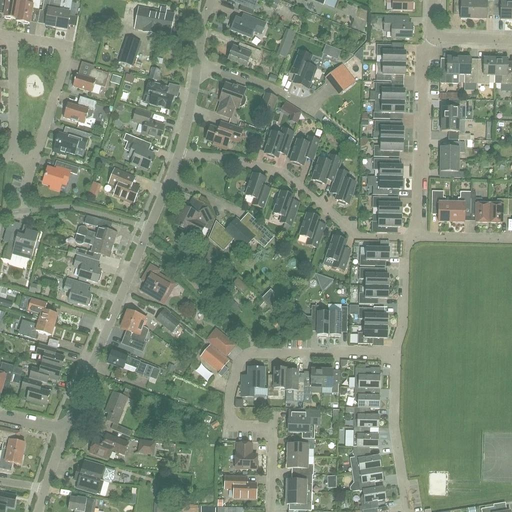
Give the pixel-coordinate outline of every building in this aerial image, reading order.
[(16,22),(17,22),(20,0),(0,0),(0,1),(7,2),(4,18),(17,20),(16,22)] [(32,9),(39,10),(40,0),(20,0),(17,22),(29,24),(32,9)] [(52,28),(56,29),(60,5),(54,4),(55,1),(50,0),(44,0),(42,11),(48,12),(45,27),(46,27),(48,29),(50,29),(52,28)] [(252,16),(258,0),(236,0),(235,3),(241,5),(239,11),(252,16)] [(280,2),(276,0),(274,0),(270,8),(276,11),(280,2)] [(386,0),(386,4),(392,4),(392,11),(412,12),(412,0),(386,0)] [(460,20),(473,20),(474,2),(465,1),(465,0),(453,0),(454,8),(461,8),(460,20)] [(481,0),(482,2),(474,2),(473,20),(486,21),(487,9),(494,9),(493,0),(481,0)] [(511,21),(511,0),(493,0),(494,9),(501,9),(500,21),(511,21)] [(71,4),(71,7),(60,5),(56,29),(67,30),(69,16),(75,17),(77,5),(71,4)] [(139,8),(135,30),(144,31),(158,34),(170,36),(174,14),(166,13),(160,12),(139,8)] [(266,24),(251,18),(249,24),(235,19),(235,21),(232,20),(229,28),(231,29),(231,31),(251,39),(254,32),(261,35),(266,24)] [(410,20),(397,19),(384,19),(384,32),(392,32),(392,39),(412,39),(412,26),(409,26),(410,20)] [(290,33),(282,56),(289,59),(297,35),(290,33)] [(134,67),(142,43),(127,38),(118,62),(134,67)] [(383,57),(383,64),(405,64),(405,52),(391,52),(392,46),(376,46),(376,57),(383,57)] [(257,63),(261,52),(248,47),(246,53),(233,48),(229,60),(246,67),(249,59),(257,63)] [(290,74),(296,76),(293,84),(308,89),(316,69),(308,66),(311,57),(299,52),(290,74)] [(447,72),(440,72),(440,84),(458,85),(459,76),(459,59),(447,59),(447,72)] [(471,59),(459,59),(459,76),(465,76),(464,85),(477,85),(477,73),(471,73),(471,59)] [(477,73),(477,85),(489,85),(489,76),(495,77),(496,60),(483,60),(483,73),(477,73)] [(508,60),(496,60),(495,77),(495,85),(501,85),(501,86),(511,86),(511,73),(507,74),(508,60)] [(382,76),(376,75),(376,82),(391,82),(391,76),(405,76),(405,64),(383,64),(382,76)] [(345,94),(357,83),(344,68),(331,78),(345,94)] [(77,75),(73,87),(92,93),(94,85),(105,88),(109,75),(90,69),(87,78),(77,75)] [(146,95),(143,103),(150,105),(169,111),(173,97),(167,95),(169,89),(168,88),(149,83),(146,95)] [(404,102),(404,91),(390,90),(391,84),(375,84),(375,95),(382,95),(382,102),(404,102)] [(235,107),(239,108),(240,108),(241,108),(242,107),(243,106),(244,105),(245,104),(245,103),(245,102),(245,100),(245,99),(245,98),(245,97),(244,96),(243,95),(245,90),(235,86),(234,88),(225,85),(219,102),(221,102),(217,114),(231,118),(235,107)] [(272,114),(278,99),(265,95),(260,110),(272,114)] [(96,102),(82,98),(80,106),(77,107),(67,104),(63,118),(84,125),(85,121),(92,118),(96,102)] [(471,107),(471,101),(459,101),(459,109),(442,109),(441,120),(465,121),(465,107),(471,107)] [(404,115),(404,102),(382,102),(381,114),(375,113),(375,120),(390,120),(390,114),(404,115)] [(332,128),(342,112),(328,103),(318,119),(332,128)] [(160,140),(164,127),(149,122),(151,115),(136,111),(133,122),(145,125),(142,135),(160,140)] [(464,135),(465,121),(441,120),(441,132),(458,133),(458,141),(470,141),(470,135),(464,135)] [(403,140),(403,128),(389,128),(390,122),(374,122),(374,133),(381,133),(380,140),(403,140)] [(213,146),(226,150),(229,139),(238,142),(242,131),(221,123),(219,130),(210,127),(206,141),(214,143),(213,146)] [(294,134),(282,130),(280,136),(271,133),(264,154),(278,159),(279,155),(286,157),(289,148),(294,134)] [(85,150),(90,135),(75,131),(73,138),(59,134),(58,136),(57,136),(55,140),(56,142),(53,152),(65,156),(66,153),(75,156),(77,148),(85,150)] [(142,141),(126,135),(123,141),(133,145),(129,156),(134,158),(131,165),(139,169),(140,167),(147,170),(153,155),(146,152),(147,150),(139,147),(142,141)] [(312,162),(314,156),(319,142),(308,138),(306,144),(297,141),(290,162),(293,163),(293,165),(299,167),(300,166),(303,167),(306,160),(312,162)] [(363,148),(373,147),(373,139),(363,140),(363,148)] [(403,153),(403,140),(380,140),(380,147),(374,147),(374,158),(389,158),(389,152),(403,153)] [(440,160),(458,161),(459,154),(464,154),(465,143),(453,143),(453,149),(441,148),(440,160)] [(321,186),(322,184),(325,185),(327,181),(333,184),(337,175),(338,171),(341,160),(330,156),(328,163),(319,160),(312,181),(315,182),(315,183),(321,186)] [(389,160),(373,160),(373,171),(380,171),(380,178),(402,178),(402,166),(388,166),(389,160)] [(458,161),(440,160),(440,173),(452,173),(452,179),(464,179),(464,173),(458,173),(458,161)] [(77,175),(79,169),(66,165),(64,171),(57,169),(56,171),(48,169),(43,184),(51,186),(50,189),(59,191),(61,184),(66,185),(70,173),(77,175)] [(135,178),(126,175),(115,170),(109,184),(117,188),(114,196),(133,204),(140,189),(132,185),(135,178)] [(330,195),(336,197),(335,201),(338,202),(338,203),(345,206),(345,204),(349,205),(351,197),(353,198),(355,192),(353,192),(356,184),(347,181),(349,175),(338,171),(337,175),(333,184),(330,195)] [(270,189),(264,187),(266,180),(263,178),(263,177),(257,175),(256,176),(253,175),(250,183),(248,183),(247,188),(248,188),(245,196),(254,199),(252,205),(263,209),(270,189)] [(402,190),(402,178),(380,178),(379,185),(373,185),(373,196),(388,196),(388,190),(402,190)] [(293,201),(294,197),(290,196),(291,195),(284,192),(284,194),(280,193),(277,201),(276,200),(274,206),(276,206),(273,214),(282,217),(280,223),(291,227),(296,213),(299,203),(293,201)] [(438,223),(451,223),(452,204),(445,204),(445,198),(443,198),(443,192),(432,192),(431,207),(438,208),(438,223)] [(470,217),(471,193),(460,193),(460,199),(458,199),(458,204),(452,204),(451,223),(464,223),(464,212),(469,212),(469,217),(470,217)] [(475,193),(471,193),(470,217),(476,217),(476,223),(489,224),(489,205),(482,205),(482,200),(475,199),(475,193)] [(388,198),(373,198),(372,209),(379,209),(379,216),(401,216),(401,204),(387,204),(388,198)] [(502,213),(508,213),(508,200),(497,200),(497,205),(489,205),(489,224),(502,224),(502,213)] [(183,229),(181,233),(181,235),(189,239),(191,238),(193,234),(199,237),(204,227),(204,225),(206,224),(213,221),(207,209),(200,213),(199,215),(182,206),(179,213),(180,213),(175,225),(183,229)] [(224,233),(218,227),(216,225),(210,239),(218,246),(220,244),(221,245),(222,245),(223,245),(224,245),(225,245),(226,244),(232,238),(244,249),(254,239),(263,248),(273,237),(274,238),(274,237),(248,214),(247,214),(251,217),(247,222),(245,220),(241,224),(236,220),(224,233)] [(310,216),(307,215),(304,223),(302,223),(301,228),(302,228),(299,236),(308,239),(306,245),(318,249),(325,226),(319,223),(320,219),(317,218),(317,217),(311,215),(310,216)] [(401,228),(401,216),(379,216),(378,223),(372,223),(372,234),(387,234),(387,228),(401,228)] [(85,237),(112,246),(116,233),(112,232),(114,224),(89,217),(86,225),(99,229),(97,234),(87,231),(87,230),(86,229),(85,228),(84,227),(83,227),(81,227),(80,227),(78,228),(76,235),(85,237)] [(38,234),(26,231),(24,237),(12,233),(6,232),(3,242),(8,243),(4,260),(11,261),(12,255),(25,258),(31,260),(38,234)] [(109,258),(112,246),(85,237),(76,235),(74,241),(75,243),(76,244),(78,245),(80,245),(82,245),(83,244),(83,243),(93,246),(92,253),(94,253),(93,254),(79,250),(77,255),(101,263),(103,256),(109,258)] [(347,242),(343,241),(344,240),(337,237),(337,239),(333,238),(330,246),(329,245),(327,250),(329,251),(326,259),(335,262),(333,268),(344,272),(351,252),(344,249),(347,242)] [(360,256),(359,267),(375,267),(375,261),(386,261),(389,262),(389,249),(366,249),(360,248),(360,256)] [(99,263),(90,260),(77,256),(74,268),(81,270),(78,278),(80,278),(79,280),(86,282),(86,280),(97,284),(101,271),(97,270),(99,263)] [(151,266),(145,276),(145,277),(145,278),(146,278),(146,279),(149,280),(142,292),(164,304),(175,285),(157,274),(159,271),(151,266)] [(375,269),(359,269),(359,280),(366,280),(365,287),(388,288),(388,276),(374,275),(375,269)] [(245,298),(252,290),(238,278),(231,285),(245,298)] [(90,287),(80,284),(67,280),(64,291),(71,294),(69,301),(70,302),(69,304),(77,306),(77,304),(87,307),(88,305),(89,306),(92,297),(91,296),(91,294),(88,293),(90,287)] [(388,300),(388,288),(365,287),(365,294),(359,294),(358,305),(374,305),(374,299),(388,300)] [(271,291),(262,300),(268,306),(276,314),(285,306),(275,296),(275,295),(271,291)] [(27,313),(34,315),(32,319),(39,321),(38,322),(54,326),(58,315),(45,311),(47,304),(23,297),(19,309),(27,312),(27,313)] [(292,317),(299,309),(291,303),(284,311),(292,317)] [(329,314),(322,313),(322,307),(311,307),(311,322),(317,322),(317,336),(329,336),(329,314)] [(341,314),(329,314),(329,336),(341,336),(341,323),(347,323),(347,308),(341,308),(341,314)] [(358,309),(358,320),(365,320),(364,327),(387,328),(387,316),(373,315),(374,309),(358,309)] [(128,311),(124,320),(142,327),(146,318),(128,311)] [(172,334),(173,332),(180,324),(163,311),(155,321),(172,334)] [(142,327),(124,320),(121,329),(139,336),(142,327)] [(51,336),(54,326),(38,322),(37,325),(22,321),(18,335),(36,340),(38,332),(51,336)] [(364,327),(364,334),(358,334),(357,345),(373,345),(373,339),(387,339),(387,328),(364,327)] [(208,341),(212,345),(226,356),(235,346),(216,331),(208,341)] [(50,347),(60,348),(61,342),(52,340),(50,347)] [(58,350),(39,344),(36,355),(44,357),(42,364),(61,369),(64,358),(56,355),(58,350)] [(228,370),(224,367),(228,363),(209,347),(201,357),(220,372),(218,375),(222,378),(228,370)] [(147,366),(140,363),(135,361),(136,360),(113,351),(108,363),(123,370),(125,364),(137,369),(136,373),(143,376),(144,375),(150,377),(153,368),(147,366)] [(343,361),(343,378),(355,378),(355,361),(343,361)] [(8,391),(15,367),(2,363),(0,369),(0,393),(1,389),(8,391)] [(58,381),(61,369),(42,364),(40,371),(32,369),(29,379),(47,384),(49,378),(58,381)] [(311,383),(304,383),(304,385),(303,396),(311,396),(311,393),(315,394),(315,388),(322,389),(322,368),(313,368),(313,370),(311,370),(311,383)] [(322,368),(322,389),(332,389),(332,394),(337,394),(338,384),(332,384),(333,371),(331,371),(331,368),(322,368)] [(241,385),(241,398),(253,398),(254,389),(264,390),(264,370),(258,369),(248,369),(248,385),(241,385)] [(285,391),(286,391),(286,370),(274,369),(274,382),(268,382),(267,397),(278,397),(278,392),(279,392),(279,389),(285,389),(285,391)] [(286,370),(286,391),(293,392),(293,400),(303,400),(303,396),(304,385),(298,384),(298,372),(286,372),(286,370)] [(358,386),(358,389),(355,389),(358,389),(369,390),(380,390),(380,377),(369,377),(369,370),(355,370),(355,382),(358,386)] [(43,385),(38,383),(24,379),(21,390),(29,392),(26,401),(46,406),(50,393),(41,390),(43,385)] [(107,421),(114,424),(117,425),(123,411),(122,410),(127,398),(134,401),(137,394),(132,392),(125,389),(122,396),(114,393),(105,413),(109,414),(107,421)] [(369,396),(369,390),(358,389),(355,389),(354,402),(358,405),(357,408),(354,408),(354,409),(357,409),(368,409),(379,410),(379,397),(369,396)] [(357,429),(368,429),(379,429),(379,416),(368,416),(368,409),(357,409),(354,409),(354,422),(354,428),(357,428),(357,429)] [(288,433),(302,434),(302,439),(309,440),(309,426),(319,426),(320,412),(289,412),(288,433)] [(0,443),(3,444),(2,450),(23,455),(25,443),(19,442),(21,432),(0,428),(0,443)] [(123,428),(120,433),(130,438),(133,432),(123,428)] [(368,436),(368,429),(357,429),(357,428),(354,428),(353,441),(357,444),(356,448),(353,448),(356,448),(378,449),(378,436),(368,436)] [(124,455),(128,443),(110,436),(108,443),(95,438),(89,453),(108,460),(112,450),(124,455)] [(288,457),(307,458),(307,450),(314,450),(314,440),(309,440),(302,439),(301,439),(301,445),(288,445),(288,457)] [(140,440),(138,454),(154,457),(156,443),(140,440)] [(237,444),(237,455),(236,455),(235,469),(256,470),(257,456),(251,456),(252,445),(237,444)] [(367,450),(367,449),(356,448),(353,448),(353,451),(354,458),(350,459),(352,473),(381,469),(379,456),(368,458),(367,450)] [(23,455),(2,450),(0,459),(0,462),(1,462),(0,468),(0,471),(13,473),(14,464),(21,466),(23,455)] [(312,476),(313,476),(313,465),(307,465),(307,458),(288,457),(287,469),(301,469),(300,475),(312,476)] [(78,467),(76,474),(109,483),(112,484),(113,481),(114,481),(116,475),(115,475),(116,471),(104,468),(104,467),(85,462),(83,468),(78,467)] [(351,493),(359,492),(363,492),(363,491),(374,489),(372,483),(383,481),(381,469),(352,473),(354,485),(353,485),(350,489),(350,492),(351,491),(351,493)] [(109,483),(76,474),(74,481),(79,482),(77,489),(105,497),(109,484),(112,485),(112,484),(109,483)] [(313,493),(312,493),(312,476),(300,475),(299,481),(287,481),(287,493),(313,494),(313,493)] [(248,478),(237,478),(225,478),(225,489),(234,490),(233,499),(256,499),(256,485),(248,484),(248,478)] [(384,488),(374,489),(363,491),(363,492),(359,492),(363,492),(363,495),(360,499),(362,511),(376,509),(375,502),(386,501),(384,488)] [(0,511),(4,511),(6,506),(14,508),(16,497),(0,493),(0,511)] [(299,505),(299,511),(311,511),(312,494),(313,494),(287,493),(286,505),(299,505)] [(93,511),(95,501),(77,498),(77,499),(70,498),(68,510),(75,511),(74,511),(93,511)]
